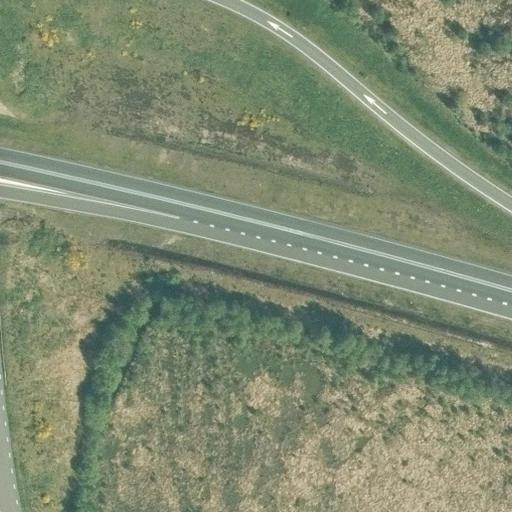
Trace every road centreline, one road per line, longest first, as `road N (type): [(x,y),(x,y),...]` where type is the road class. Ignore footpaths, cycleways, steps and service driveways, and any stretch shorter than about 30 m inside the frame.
road 1 (trunk): [(511,206),(308,49),(226,0)]
road 2 (trunk): [(220,213),(511,291)]
road 3 (trunk): [(0,162),(220,213)]
road 4 (trunk): [(0,190),(175,225),(220,213)]
